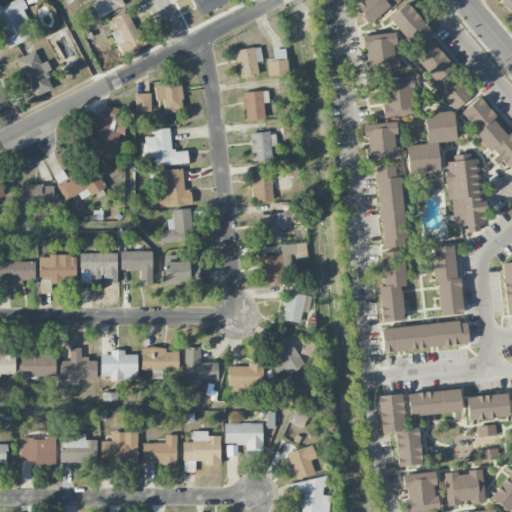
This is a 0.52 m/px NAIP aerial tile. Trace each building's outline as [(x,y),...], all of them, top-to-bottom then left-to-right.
[(14,0),(0,6),(0,28),(9,48),(30,38),(24,26),(29,23),(23,10),(27,8),(22,0),(14,0)] [(119,0),(97,0),(91,3),(97,17),(122,7),(119,0)] [(192,0),(199,15),(228,3),(226,0),(192,0)] [(396,0),(361,0),(354,6),(369,24),(396,0)] [(511,0),(502,0),(499,5),(511,13),(511,0)] [(410,46),(429,33),(408,3),(390,15),(410,46)] [(116,30),(111,32),(121,55),(143,45),(128,11),(111,18),(116,30)] [(361,35),(362,48),(367,48),(368,73),(398,71),(398,58),(395,58),(393,33),(361,35)] [(428,39),(415,50),(421,57),(415,62),(454,109),(473,93),(428,39)] [(257,62),(261,61),(260,47),(235,50),(239,78),(258,76),(257,62)] [(273,60),(285,59),(284,50),(273,50),(273,60)] [(35,96),(52,88),(45,75),(52,72),(46,61),(41,63),(35,51),(17,60),(35,96)] [(287,75),(286,60),(267,61),(267,76),(287,75)] [(384,116),(415,114),(413,76),(382,78),(384,116)] [(163,100),(164,113),(183,111),(179,77),(159,79),(160,87),(155,87),(156,100),(163,100)] [(269,103),(268,91),(243,92),(245,121),(264,120),(263,103),(269,103)] [(135,111),(150,111),(150,93),(134,94),(135,111)] [(511,163),(511,138),(494,117),(495,116),(479,97),(460,113),(506,169),(511,163)] [(92,114),(86,150),(118,156),(122,130),(109,128),(110,121),(117,123),(119,108),(105,106),(103,116),(92,114)] [(405,146),(408,175),(439,172),(437,142),(455,141),(453,112),(423,114),(426,144),(405,146)] [(394,122),(376,123),(360,124),(361,138),(367,137),(368,151),(364,151),(365,163),(399,161),(398,147),(396,147),(394,122)] [(154,166),(188,163),(187,150),(171,151),(169,128),(150,130),(151,136),(143,137),(145,158),(154,157),(154,166)] [(251,161),(272,160),(271,147),(275,147),(275,132),(250,133),(251,161)] [(454,227),(466,225),(467,233),(484,230),(481,201),(482,201),(477,159),(469,160),(469,154),(453,156),(454,161),(444,162),(448,200),(450,200),(454,227)] [(376,167),(382,248),(405,246),(400,176),(395,176),(394,166),(376,167)] [(105,188),(95,168),(68,181),(62,170),(52,176),(65,201),(87,190),(89,196),(105,188)] [(183,190),(182,169),(155,170),(157,207),(191,205),(190,190),(183,190)] [(252,174),(253,202),(272,201),(271,173),(252,174)] [(15,185),(15,211),(30,211),(30,205),(56,205),(56,185),(15,185)] [(191,208),(171,210),(172,219),(166,220),(167,230),(158,231),(159,242),(194,239),(191,208)] [(279,229),(285,229),(284,214),(259,214),(260,243),(280,242),(279,229)] [(266,284),(283,283),(283,269),(293,268),(292,258),(306,257),(306,243),(280,245),(281,255),(261,256),(262,270),(265,270),(266,284)] [(461,314),(454,245),(430,247),(433,282),(437,282),(440,316),(461,314)] [(151,251),(120,252),(120,271),(140,270),(140,285),(152,285),(151,251)] [(380,322),(403,321),(401,286),(405,286),(403,251),(380,252),(382,286),(378,286),(380,322)] [(79,254),(80,283),(102,282),(102,284),(117,283),(116,253),(79,254)] [(39,278),(50,278),(50,281),(75,282),(76,256),(40,255),(39,278)] [(0,283),(22,284),(22,280),(34,280),(35,262),(0,261),(0,283)] [(199,284),(198,262),(164,263),(164,284),(199,284)] [(504,315),(511,314),(511,262),(502,263),(504,315)] [(281,321),(300,323),(301,312),(307,313),(309,295),(284,292),(281,321)] [(380,327),(382,351),(467,345),(465,322),(380,327)] [(280,376),(303,366),(290,338),(268,347),(280,376)] [(179,370),(178,351),(166,352),(166,347),(141,348),(141,371),(179,370)] [(218,381),(218,363),(200,362),(200,348),(185,347),(185,381),(218,381)] [(96,379),(96,359),(81,359),(81,348),(70,348),(70,361),(59,361),(59,379),(96,379)] [(41,349),(18,350),(18,377),(56,376),(56,355),(42,356),(41,349)] [(137,378),(137,354),(124,355),(124,350),(111,350),(111,354),(100,355),(100,379),(137,378)] [(0,374),(14,375),(14,353),(0,353),(0,374)] [(227,367),(228,391),(250,390),(250,397),(262,397),(262,363),(247,363),(247,366),(227,367)] [(461,411),(458,388),(406,394),(408,417),(461,411)] [(397,467),(421,465),(418,427),(404,429),(401,394),(377,396),(380,433),(394,432),(397,467)] [(465,396),(466,420),(507,417),(506,394),(465,396)] [(224,424),(224,444),(245,444),(245,451),(262,451),(262,423),(224,424)] [(495,425),(476,426),(476,437),(495,436),(495,425)] [(183,442),(183,461),(204,461),(204,465),(219,465),(220,436),(207,436),(207,431),(192,431),(192,442),(183,442)] [(101,462),(137,461),(137,432),(111,433),(111,441),(100,441),(101,462)] [(59,463),(95,464),(96,440),(85,440),(85,435),(60,435),(59,463)] [(142,444),(142,464),(176,463),(176,435),(165,435),(165,443),(142,444)] [(20,461),(34,461),(34,466),(56,465),(55,437),(19,438),(20,461)] [(310,460),(316,458),(312,445),(287,453),(296,480),(314,474),(310,460)] [(497,459),(497,449),(478,450),(479,460),(497,459)] [(508,511),(511,507),(511,469),(490,498),(508,511)] [(483,502),(481,470),(466,470),(466,473),(443,474),(445,506),(460,505),(459,503),(483,502)] [(405,511),(438,510),(437,496),(435,497),(434,472),(403,473),(405,511)] [(327,511),(329,496),(324,495),(325,482),(287,479),(286,495),(301,496),(299,511),(327,511)]
